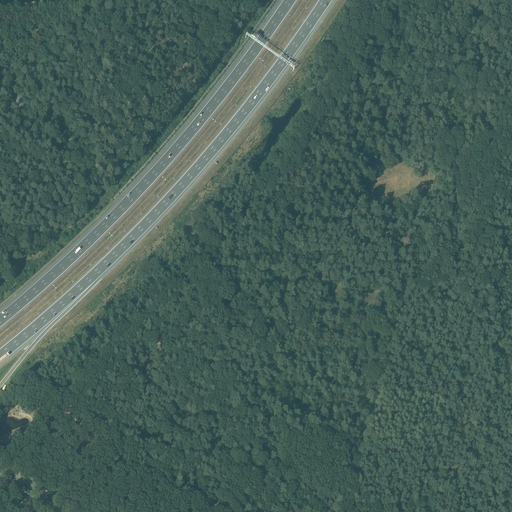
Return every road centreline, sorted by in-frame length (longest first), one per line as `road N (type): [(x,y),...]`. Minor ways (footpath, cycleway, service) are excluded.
road 1 (track): [(4,480),(139,315),(209,255),(268,182),(304,131),(335,40),(361,0)]
road 2 (motorway): [(0,355),(155,213),(325,0)]
road 3 (motorway): [(289,0),(132,197),(0,320)]
